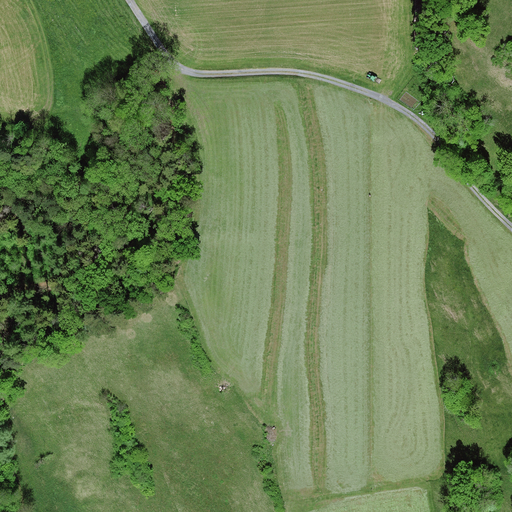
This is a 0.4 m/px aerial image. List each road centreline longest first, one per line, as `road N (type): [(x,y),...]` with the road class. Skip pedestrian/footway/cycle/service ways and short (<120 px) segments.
road 1 (track): [(129,0),(167,56),(192,73),(302,70),(406,110),(511,223)]
road 2 (track): [(0,183),(27,242),(0,356),(33,498)]
road 3 (track): [(30,0),(46,37),(50,110),(34,120),(0,115)]
